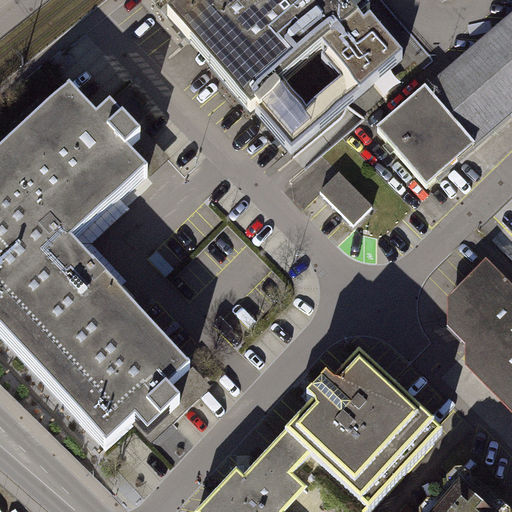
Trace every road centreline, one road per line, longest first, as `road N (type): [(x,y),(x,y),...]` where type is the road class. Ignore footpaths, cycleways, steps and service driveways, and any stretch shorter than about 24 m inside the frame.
road 1 (residential): [(363,308),(89,20)]
road 2 (residential): [(161,511),(363,308)]
road 3 (residential): [(363,308),(511,169)]
road 4 (unknown): [(363,308),(484,415)]
